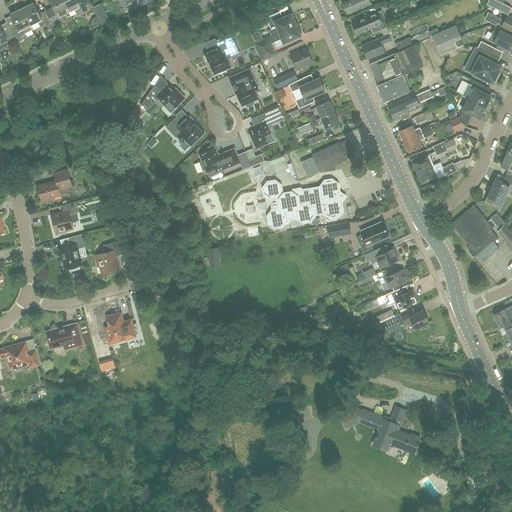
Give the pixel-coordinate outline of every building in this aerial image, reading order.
[(68,13),(61,0),(50,0),(48,1),(54,12),(47,16),(51,23),(53,27),(53,28),(65,22),(62,16),(68,13)] [(61,0),(68,13),(75,10),(77,16),(87,11),(81,0),(79,0),(77,1),(75,0),(61,0)] [(127,0),(129,3),(132,2),(135,10),(153,1),(153,0),(127,0)] [(349,14),(372,4),(369,0),(344,0),(343,1),(349,14)] [(417,0),(393,0),(385,4),(389,12),(408,4),(408,2),(413,0),(414,2),(417,0)] [(494,0),(489,0),(487,4),(508,14),(511,8),(494,0)] [(30,26),(38,23),(40,28),(46,25),(48,29),(53,27),(51,23),(47,16),(45,12),(39,15),(33,4),(22,9),(30,26)] [(30,26),(22,9),(10,15),(16,26),(9,29),(11,31),(15,41),(17,44),(24,40),(22,37),(25,36),(24,34),(32,30),(30,26)] [(381,30),(389,27),(388,27),(381,10),(375,13),(376,14),(367,18),(367,17),(352,23),(357,35),(371,29),(373,34),(381,30)] [(269,31),(271,36),(297,25),(292,12),(274,21),(277,28),(269,31)] [(504,21),(489,13),(485,20),(495,26),(496,24),(511,32),(511,18),(507,16),(504,21)] [(261,27),(272,22),(269,16),(259,21),(261,27)] [(297,25),(271,36),(255,43),(262,61),(276,54),(272,43),(281,39),(284,45),(302,36),(297,25)] [(456,25),(439,33),(432,36),(441,55),(464,45),(461,36),(456,25)] [(17,44),(15,41),(11,31),(4,35),(0,27),(0,51),(10,47),(17,44)] [(389,27),(381,30),(384,36),(362,46),(368,59),(384,52),(381,45),(392,41),(389,34),(392,33),(389,27)] [(439,33),(437,28),(428,32),(430,37),(432,36),(439,33)] [(500,31),(493,28),(491,33),(496,36),(493,43),(497,45),(496,47),(500,50),(502,47),(509,51),(511,44),(511,36),(500,30),(500,31)] [(231,68),(227,59),(233,57),(230,50),(236,47),(231,34),(216,41),(219,48),(205,54),(209,64),(210,64),(215,75),(231,68)] [(399,51),(414,45),(410,37),(396,43),(399,51)] [(479,48),(491,54),(494,48),(482,42),(478,48),(479,48)] [(414,45),(370,64),(378,85),(376,85),(383,102),(409,91),(403,75),(423,66),(414,45)] [(496,62),(498,58),(491,54),(479,48),(476,54),(480,56),(471,73),(494,84),(503,66),(496,62)] [(297,70),(313,63),(306,49),(290,56),(297,70)] [(259,89),(250,69),(238,75),(229,78),(236,96),(237,95),(242,107),(246,105),(247,108),(254,105),(253,102),(259,100),(255,91),(259,89)] [(278,90),(290,84),(298,80),(293,70),(273,79),(278,90)] [(458,90),(463,92),(468,81),(463,78),(458,90)] [(293,92),(295,91),(299,99),(296,100),(300,109),(315,102),(313,97),(325,91),(320,79),(305,85),(302,79),(289,85),(293,92)] [(462,96),(485,107),(490,97),(481,92),(483,87),(472,81),(470,86),(468,85),(463,95),(462,96)] [(156,84),(150,92),(140,106),(146,112),(158,99),(164,105),(169,101),(175,107),(185,98),(175,88),(172,91),(167,85),(162,89),(156,84)] [(403,119),(410,116),(407,109),(418,103),(415,96),(388,108),(394,120),(402,116),(403,119)] [(479,119),(485,107),(462,96),(462,97),(468,100),(463,111),(460,116),(464,125),(470,114),(479,119)] [(316,120),(335,112),(329,100),(317,106),(321,117),(316,120)] [(253,134),(250,135),(252,140),(256,150),(275,141),(268,126),(284,119),(279,108),(252,119),(254,126),(251,127),(254,134),(253,134)] [(335,112),(316,120),(309,123),(311,128),(324,123),(327,130),(340,124),(335,112)] [(424,114),(414,119),(417,125),(427,120),(424,114)] [(306,118),(309,123),(316,120),(314,115),(306,118)] [(128,121),(133,126),(138,121),(133,116),(128,121)] [(196,124),(189,116),(182,123),(177,117),(166,127),(176,137),(177,137),(182,142),(185,140),(191,146),(204,134),(196,125),(196,124)] [(451,124),(454,131),(463,127),(460,119),(451,124)] [(404,142),(431,130),(429,126),(420,129),(420,128),(415,131),(412,125),(399,131),(404,142)] [(431,130),(404,142),(409,153),(422,147),(419,141),(424,138),(433,135),(431,130)] [(310,145),(324,140),(322,134),(314,137),(307,139),(310,145)] [(353,155),(347,142),(339,146),(339,145),(314,156),(301,162),(307,176),(320,170),(321,171),(346,160),(345,159),(353,155)] [(440,144),(433,147),(437,155),(444,152),(440,144)] [(218,155),(214,146),(207,149),(208,152),(200,156),(202,161),(199,162),(203,171),(205,170),(206,172),(215,169),(216,173),(240,163),(234,149),(218,155)] [(262,154),(255,157),(248,159),(251,167),(265,162),(262,154)] [(511,157),(507,155),(501,167),(508,170),(511,172),(511,157)] [(434,167),(429,156),(413,163),(423,185),(438,178),(439,179),(446,176),(446,177),(457,171),(453,163),(442,168),(440,164),(434,167)] [(42,203),(54,200),(54,197),(60,195),(58,189),(72,185),(68,170),(54,174),(56,182),(37,187),(42,203)] [(500,206),(510,186),(503,183),(503,182),(496,178),(485,202),(492,205),(494,203),(500,206)] [(336,199),(340,192),(339,184),(332,179),(324,180),(320,187),(303,189),(298,196),(291,191),(283,193),(282,185),(275,180),(267,182),(262,188),(263,196),(270,201),(271,209),(267,216),(268,224),(275,229),(283,228),(288,221),(296,220),(303,224),(311,223),(316,216),(324,215),(331,220),(339,218),(344,212),(342,203),(336,199)] [(261,201),(248,202),(250,216),(263,214),(261,201)] [(56,232),(73,228),(70,216),(77,214),(74,202),(61,206),(63,214),(52,217),(56,232)] [(483,262),(499,249),(494,243),(498,239),(490,229),(492,228),(474,205),(451,224),(469,246),(468,247),(468,251),(472,256),(477,257),(478,256),(483,262)] [(329,238),(351,234),(349,222),(327,226),(329,238)] [(383,222),(361,231),(366,244),(361,246),(362,248),(364,253),(373,248),(371,244),(389,236),(386,230),(387,229),(386,228),(385,228),(383,222)] [(511,230),(510,231),(504,224),(497,232),(511,248),(511,247),(511,230)] [(80,269),(79,266),(81,266),(80,258),(87,256),(82,235),(68,238),(70,246),(58,249),(60,256),(63,255),(66,270),(71,268),(71,271),(80,269)] [(120,270),(116,257),(124,254),(120,241),(103,246),(105,253),(96,256),(99,267),(102,266),(104,274),(120,270)] [(210,268),(220,267),(219,248),(209,248),(210,268)] [(399,260),(394,249),(380,255),(377,249),(364,255),(367,261),(370,260),(372,264),(378,262),(381,268),(399,260)] [(386,270),(370,277),(356,283),(358,287),(372,280),(373,283),(379,280),(381,285),(387,282),(390,289),(408,281),(403,270),(389,276),(386,270)] [(417,301),(412,290),(398,297),(396,291),(377,299),(380,305),(385,303),(387,307),(396,303),(399,310),(417,301)] [(511,326),(511,306),(494,315),(501,331),(511,326)] [(392,310),(376,317),(379,323),(380,322),(395,316),(392,310)] [(340,316),(342,321),(354,316),(352,311),(340,316)] [(395,316),(380,322),(383,328),(384,330),(385,330),(390,327),(399,323),(400,326),(404,324),(409,335),(423,329),(429,326),(428,324),(429,323),(423,311),(410,317),(409,315),(402,318),(400,314),(395,316)] [(106,317),(109,327),(105,328),(110,344),(136,337),(131,319),(123,321),(121,313),(106,317)] [(66,350),(82,346),(77,325),(48,333),(52,349),(65,345),(66,350)] [(86,344),(91,343),(86,325),(81,326),(84,337),(86,344)] [(511,326),(501,331),(509,348),(511,347),(511,326)] [(28,352),(25,343),(5,349),(0,350),(0,358),(7,357),(11,370),(29,364),(30,368),(40,365),(36,350),(28,352)] [(292,417),(283,413),(287,406),(279,402),(276,409),(265,403),(257,419),(267,424),(283,433),(292,417)] [(358,410),(341,417),(345,426),(356,421),(380,431),(374,446),(386,451),(389,443),(414,453),(420,438),(415,436),(414,438),(398,431),(402,418),(405,412),(405,411),(396,407),(390,423),(371,416),(372,414),(363,411),(363,412),(358,410)]
